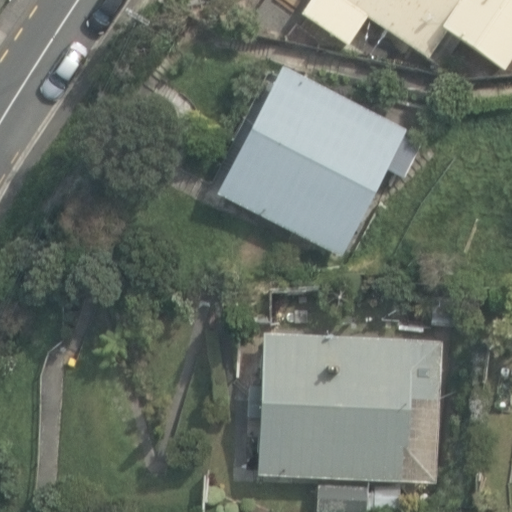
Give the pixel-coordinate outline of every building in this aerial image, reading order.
[(495,61),(511,34),(511,0),(300,0),(298,3),(345,34),(361,10),(420,48),(437,23),(495,61)] [(215,185),(338,248),(382,161),(399,169),(415,138),(399,130),(402,124),(277,61),(215,185)] [(257,475),(438,483),(444,341),(263,333),(260,388),(248,387),(247,418),(259,418),(257,475)] [(316,484),(314,511),(361,511),(363,486),(316,484)] [(373,510),(401,511),(402,487),(375,486),(373,510)]
